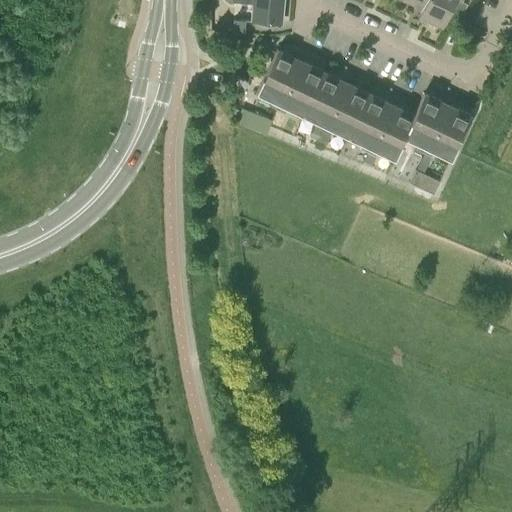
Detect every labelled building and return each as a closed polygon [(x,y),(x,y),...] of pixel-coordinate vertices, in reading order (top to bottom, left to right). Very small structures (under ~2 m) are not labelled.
[(283,6),(283,0),(231,0),(231,1),(252,3),(251,21),(279,24),(281,6),(283,6)] [(421,12),(426,0),(402,0),(414,6),(413,8),(421,12)] [(426,0),(421,12),(417,19),(426,24),(427,21),(443,29),(456,0),(426,0)] [(244,32),(245,20),(233,19),(232,31),(244,32)] [(413,114),(277,48),(256,91),(272,99),(269,105),(284,112),(287,107),(317,121),(314,127),(322,131),(318,139),(325,143),(332,128),(362,143),(360,148),(375,155),(378,150),(393,158),(404,136),(419,143),(416,149),(431,156),(434,151),(450,158),(470,115),(424,92),(413,114)] [(432,193),(439,180),(415,169),(409,181),(432,193)]
